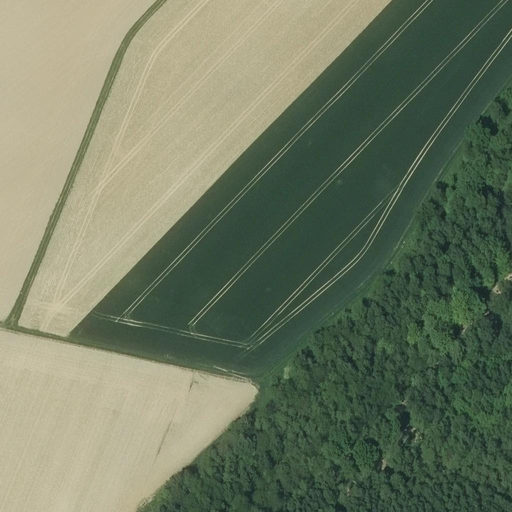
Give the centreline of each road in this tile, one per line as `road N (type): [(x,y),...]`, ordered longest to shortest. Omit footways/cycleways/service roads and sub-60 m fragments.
road 1 (track): [(266,383),(399,277),(511,105)]
road 2 (track): [(11,328),(122,53),(162,0)]
road 3 (track): [(511,297),(287,511)]
road 4 (track): [(266,383),(11,328)]
